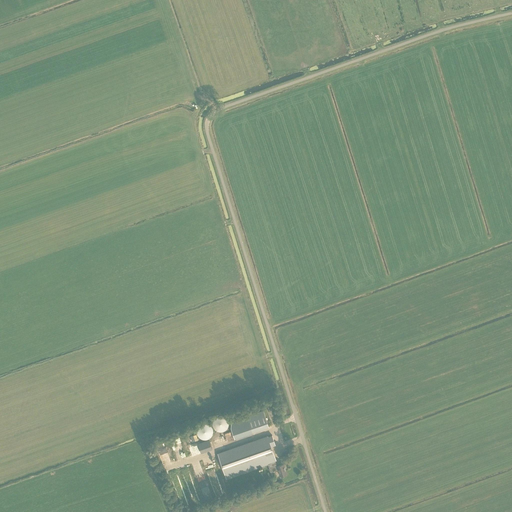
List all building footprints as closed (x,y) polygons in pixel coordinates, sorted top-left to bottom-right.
[(269,426),(263,410),(254,413),(259,429),(269,426)] [(212,422),(212,423),(212,424),(213,424),(213,425),(213,426),(214,427),(214,428),(215,429),(216,430),(217,430),(218,430),(218,431),(219,431),(220,431),(221,431),(222,431),(223,431),(223,430),(224,430),(225,430),(226,429),(227,428),(228,427),(228,426),(228,425),(228,424),(229,424),(229,423),(229,422),(228,421),(228,420),(228,419),(227,418),(226,417),(225,416),(224,416),(223,415),(222,415),(221,415),(220,415),(219,415),(218,415),(217,416),(216,416),(215,417),(214,418),(214,419),(213,419),(213,420),(213,421),(212,422)] [(213,432),(213,431),(213,430),(212,429),(212,428),(212,427),(211,426),(210,425),(209,424),(208,424),(207,424),(207,423),(206,423),(205,423),(204,423),(203,423),(202,424),(201,424),(200,424),(200,425),(199,425),(199,426),(198,426),(198,427),(197,428),(197,429),(197,430),(197,431),(197,432),(197,433),(197,434),(198,435),(198,436),(199,436),(199,437),(200,437),(200,438),(201,438),(202,439),(203,439),(204,439),(205,439),(206,439),(207,439),(208,438),(209,438),(210,437),(211,436),(212,435),(212,434),(212,433),(213,432)] [(268,437),(218,454),(226,478),(267,463),(270,472),(278,469),(280,476),(287,474),(284,464),(277,466),(275,460),(276,460),(268,437)] [(212,448),(209,439),(197,443),(200,453),(212,448)]
